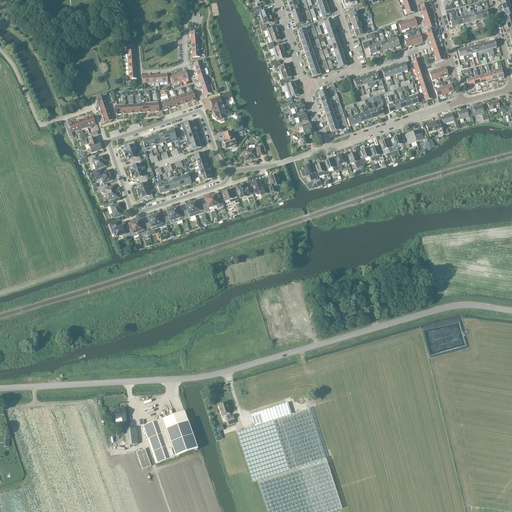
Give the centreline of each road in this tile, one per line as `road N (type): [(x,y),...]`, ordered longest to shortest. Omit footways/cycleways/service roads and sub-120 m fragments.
road 1 (tertiary): [(0,388),(195,378),(458,306),(511,311)]
road 2 (residential): [(109,144),(133,212),(223,183),(231,170)]
road 3 (residential): [(462,101),(327,148)]
road 4 (track): [(127,381),(169,511)]
